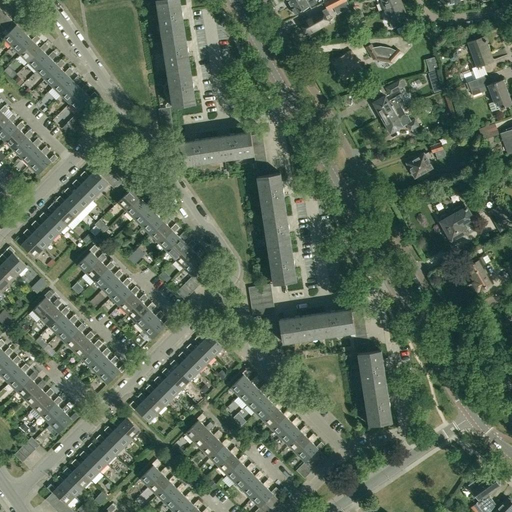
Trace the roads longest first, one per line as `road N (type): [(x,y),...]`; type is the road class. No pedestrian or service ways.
road 1 (tertiary): [(423,332),(232,0)]
road 2 (residential): [(447,323),(260,0)]
road 3 (residential): [(186,322),(228,282),(232,261),(125,108)]
road 4 (residential): [(125,108),(49,0)]
